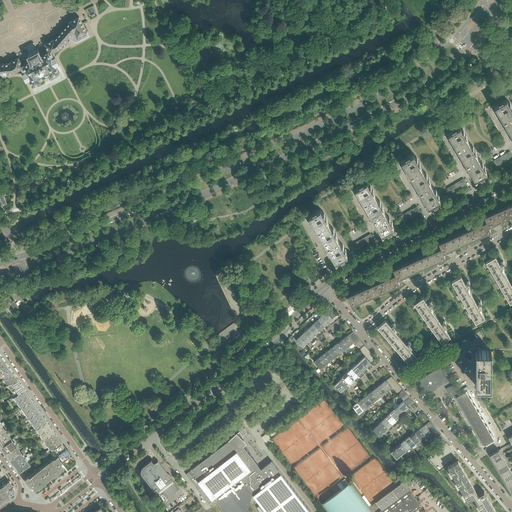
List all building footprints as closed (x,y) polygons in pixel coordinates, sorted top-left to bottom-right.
[(60,72),(57,66),(60,64),(56,55),(55,55),(54,52),(60,49),(64,43),(66,45),(70,40),(69,39),(70,37),(71,40),(75,41),(79,39),(79,40),(89,35),(79,16),(78,17),(71,20),(69,21),(70,22),(55,39),(54,38),(53,39),(46,43),(44,43),(48,51),(42,54),(39,49),(27,56),(29,61),(23,64),(19,57),(18,57),(10,61),(9,62),(0,63),(0,73),(1,73),(1,75),(8,74),(7,73),(15,72),(21,69),(23,72),(22,73),(27,81),(30,80),(33,86),(42,81),(40,78),(41,78),(49,74),(49,73),(51,77),(60,72)] [(500,123),(511,116),(511,108),(506,99),(503,101),(502,99),(498,102),(499,103),(491,108),(500,123)] [(509,138),(511,135),(511,116),(500,123),(509,138)] [(454,151),(469,142),(460,126),(457,128),(456,127),(452,129),(453,131),(445,135),(454,151)] [(478,157),(473,150),(469,142),(454,151),(463,166),(478,157)] [(422,169),(417,161),(413,154),(410,156),(409,154),(405,157),(406,158),(398,163),(407,178),(422,169)] [(487,172),(483,166),(478,157),(463,166),(471,181),(475,179),(475,180),(477,179),(477,178),(480,176),(481,178),(485,175),(484,174),(487,172)] [(431,185),(427,177),(422,169),(407,178),(416,194),(431,185)] [(376,197),(371,189),(367,181),(364,183),(363,182),(359,184),(360,186),(352,190),(361,206),(376,197)] [(440,200),(436,193),(431,185),(416,194),(425,208),(428,206),(429,207),(430,206),(433,204),(434,205),(438,203),(437,201),(440,200)] [(385,212),(380,204),(376,197),(361,206),(370,221),(385,212)] [(511,214),(511,204),(501,209),(505,218),(511,214)] [(330,225),(325,217),(320,209),(317,211),(316,209),(312,212),(313,213),(305,218),(315,234),(330,225)] [(505,218),(501,209),(485,217),(487,222),(488,226),(505,218)] [(394,227),(390,221),(385,212),(370,221),(378,236),(382,234),(382,235),(384,234),(384,233),(387,231),(388,233),(392,230),(391,229),(394,227)] [(490,231),(489,228),(488,226),(487,222),(470,229),(474,238),(490,231)] [(339,240),(334,233),(330,225),(315,234),(324,249),(339,240)] [(474,238),(470,229),(456,235),(460,244),(474,238)] [(460,244),(456,235),(439,243),(441,248),(443,252),(460,244)] [(347,255),(344,249),(339,240),(324,249),(332,263),(335,261),(336,262),(338,261),(337,261),(340,259),(341,260),(345,258),(344,257),(347,255)] [(444,254),(443,252),(441,248),(424,256),(428,264),(445,257),(444,254)] [(414,271),(428,264),(424,256),(410,262),(414,271)] [(499,263),(498,260),(495,256),(486,262),(494,275),(503,270),(502,269),(504,267),(502,264),(504,263),(503,261),(499,263)] [(414,271),(410,262),(393,269),(396,274),(395,274),(397,278),(414,271)] [(511,284),(505,273),(503,270),(494,275),(502,289),(511,284)] [(398,281),(397,278),(395,274),(379,282),(383,291),(399,283),(398,281)] [(465,283),(463,280),(461,276),(452,281),(459,294),(460,296),(469,290),(468,288),(470,287),(468,284),(470,282),(469,281),(465,283)] [(368,297),(383,291),(379,282),(364,288),(368,297)] [(511,282),(511,284),(502,289),(510,303),(511,301),(511,282)] [(368,297),(364,288),(348,296),(352,304),(368,297)] [(477,303),(471,293),(469,290),(460,296),(467,309),(477,303)] [(427,304),(426,301),(423,297),(414,303),(424,317),(432,311),(431,309),(433,308),(430,304),(432,303),(431,301),(427,304)] [(15,309),(19,307),(14,300),(10,302),(15,309)] [(480,309),(482,308),(480,304),(482,303),(481,301),(477,303),(467,309),(476,323),(485,317),(480,309)] [(337,313),(334,309),(331,307),(327,311),(326,310),(325,310),(332,317),(337,313)] [(332,317),(325,310),(326,312),(322,315),(321,314),(328,322),(329,322),(328,322),(332,318),(333,318),(332,317)] [(441,323),(434,313),(432,311),(424,317),(432,329),(441,323)] [(328,322),(321,314),(321,315),(322,316),(318,319),(317,318),(324,326),(328,322)] [(324,326),(317,318),(312,323),(319,330),(319,331),(320,330),(324,326)] [(394,326),(396,324),(394,323),(391,326),(386,320),(378,327),(380,329),(381,330),(382,330),(384,332),(383,333),(388,339),(389,338),(396,332),(395,331),(397,329),(394,326)] [(445,328),(446,327),(444,323),(446,322),(445,320),(441,323),(432,329),(442,342),(450,336),(445,328)] [(319,330),(312,323),(313,324),(309,327),(308,326),(308,327),(315,334),(316,334),(315,334),(319,330)] [(315,334),(308,327),(303,331),(311,339),(311,338),(315,334),(315,335),(315,334)] [(311,339),(303,331),(304,332),(301,336),(300,334),(299,335),(306,343),(307,342),(310,339),(311,339)] [(406,344),(401,338),(396,332),(389,338),(391,341),(390,341),(396,348),(397,347),(399,350),(406,344)] [(306,343),(299,335),(300,336),(296,340),(301,346),(302,347),(302,346),(306,343)] [(353,342),(352,340),(350,338),(348,335),(347,335),(343,339),(343,338),(343,339),(348,346),(349,346),(353,343),(353,344),(354,343),(353,342)] [(348,346),(343,339),(342,339),(343,339),(338,342),(343,350),(344,349),(348,346),(349,348),(350,347),(349,346),(348,346)] [(417,356),(410,348),(412,347),(409,344),(411,342),(410,341),(406,344),(399,350),(398,351),(404,357),(404,356),(407,359),(406,359),(409,363),(417,356)] [(343,350),(338,342),(338,343),(336,344),(334,346),(333,346),(339,353),(343,350),(344,351),(345,351),(344,349),(343,350)] [(339,353),(333,346),(329,350),(328,350),(334,357),(338,354),(339,355),(340,354),(339,353)] [(334,357),(328,350),(327,351),(324,353),(329,361),(330,360),(334,357),(335,359),(335,358),(334,357)] [(491,386),(491,362),(491,350),(476,350),(476,362),(475,362),(475,368),(476,368),(476,386),(491,386)] [(329,361),(324,353),(323,354),(324,354),(319,357),(325,365),(325,364),(329,361),(330,363),(331,362),(330,360),(329,361)] [(369,360),(367,358),(365,356),(364,355),(363,356),(364,357),(361,360),(360,360),(367,367),(367,366),(371,363),(371,362),(369,360)] [(325,365),(319,357),(319,358),(317,359),(316,360),(315,360),(314,361),(314,362),(314,361),(320,368),(324,365),(325,366),(326,365),(325,364),(325,365)] [(367,367),(360,360),(361,360),(360,359),(359,359),(359,360),(360,361),(356,364),(362,371),(363,371),(362,371),(365,368),(366,367),(367,367)] [(6,370),(9,368),(8,368),(7,366),(8,365),(6,363),(5,363),(2,364),(3,365),(1,367),(0,366),(0,374),(4,371),(5,372),(6,370)] [(362,371),(356,364),(355,363),(354,364),(356,365),(352,369),(358,375),(362,371)] [(443,365),(435,370),(441,379),(445,377),(448,381),(451,379),(443,365)] [(10,375),(12,373),(11,372),(11,371),(11,370),(10,368),(9,368),(6,370),(5,372),(4,371),(0,374),(3,380),(7,377),(8,377),(10,376),(10,375)] [(358,375),(352,369),(347,373),(354,379),(358,375)] [(427,393),(448,381),(445,377),(441,379),(435,370),(419,379),(422,387),(427,393)] [(13,380),(16,379),(16,378),(15,378),(14,377),(15,377),(15,375),(14,374),(12,373),(10,375),(10,376),(8,377),(7,377),(3,380),(7,385),(11,382),(12,382),(14,381),(13,380)] [(354,379),(347,373),(343,376),(343,377),(349,383),(350,383),(349,383),(353,379),(354,379)] [(349,383),(343,377),(343,376),(342,375),(341,376),(342,377),(339,380),(339,381),(345,387),(345,388),(345,387),(349,383),(349,384),(349,383)] [(17,386),(20,384),(20,383),(19,384),(18,382),(19,382),(19,381),(18,379),(16,379),(13,380),(14,381),(12,382),(11,382),(7,385),(11,390),(15,387),(16,388),(17,386)] [(345,387),(339,381),(339,380),(338,379),(337,380),(338,381),(334,385),(340,391),(339,391),(340,392),(341,391),(345,387)] [(392,387),(390,385),(388,383),(387,381),(387,380),(386,380),(381,384),(381,383),(387,391),(387,390),(391,387),(392,389),(393,388),(392,387)] [(387,391),(381,383),(381,384),(377,387),(376,387),(382,395),(382,394),(386,391),(387,392),(388,392),(387,390),(387,391)] [(460,392),(455,383),(446,389),(451,397),(460,392)] [(21,391),(24,389),(23,389),(22,388),(22,387),(23,386),(21,384),(20,384),(17,386),(16,388),(15,387),(11,390),(14,395),(19,392),(19,393),(21,392),(21,391)] [(382,395),(376,387),(376,388),(372,391),(377,398),(378,398),(382,395),(383,396),(383,395),(382,394),(382,395)] [(29,398),(30,398),(27,394),(26,395),(25,393),(27,392),(25,389),(24,389),(21,391),(21,392),(19,393),(19,392),(14,395),(13,397),(20,407),(30,400),(29,398)] [(377,398),(372,391),(371,391),(372,391),(367,395),(367,394),(367,395),(373,402),(377,399),(378,400),(379,399),(378,398),(377,398)] [(482,419),(480,415),(481,415),(479,411),(478,412),(476,409),(477,408),(475,404),(474,405),(472,402),(473,401),(471,397),(470,398),(468,395),(469,394),(467,391),(456,397),(472,424),(484,445),(487,443),(488,445),(494,441),(492,436),(493,435),(491,432),(490,433),(488,429),(489,429),(487,425),(486,426),(484,422),(485,422),(483,418),(482,419)] [(374,404),(373,402),(367,395),(363,398),(362,398),(369,408),(374,404)] [(369,408),(362,398),(362,399),(358,402),(357,402),(363,409),(364,412),(369,408)] [(37,409),(35,405),(34,405),(33,404),(34,403),(32,400),(31,400),(31,399),(30,400),(20,407),(27,418),(38,411),(37,409)] [(446,408),(441,400),(436,403),(440,411),(446,408)] [(407,405),(405,403),(403,401),(399,404),(399,405),(405,412),(405,411),(409,408),(410,407),(409,407),(409,406),(408,407),(407,405)] [(353,405),(352,406),(353,406),(358,413),(361,417),(365,412),(365,411),(364,412),(363,409),(357,402),(356,403),(353,406),(353,405)] [(405,412),(399,405),(399,404),(398,403),(397,404),(398,405),(395,409),(394,409),(401,416),(401,415),(405,412)] [(401,416),(394,409),(395,409),(394,408),(393,408),(394,409),(390,413),(397,420),(397,419),(400,416),(401,416)] [(45,419),(42,415),(41,416),(40,414),(42,413),(40,411),(39,410),(38,410),(38,411),(27,418),(35,428),(45,421),(44,420),(45,419)] [(397,420),(390,413),(389,412),(390,414),(386,417),(392,424),(396,420),(397,420)] [(392,424),(386,417),(385,416),(384,417),(385,418),(382,421),(381,421),(388,428),(392,424)] [(388,428),(381,421),(382,421),(381,420),(380,421),(381,422),(377,425),(377,426),(383,432),(384,432),(383,432),(387,428),(388,428)] [(52,430),(50,426),(49,427),(48,425),(49,424),(47,421),(46,421),(45,421),(35,428),(42,439),(53,432),(52,430)] [(433,425),(431,423),(430,421),(425,425),(428,429),(433,425)] [(383,432),(377,426),(377,425),(376,424),(375,425),(376,426),(372,430),(378,436),(379,437),(379,436),(383,432),(383,433),(383,432)] [(430,432),(428,429),(425,425),(424,424),(424,425),(420,428),(425,436),(426,435),(429,433),(430,434),(431,433),(430,432),(430,431),(430,432)] [(12,438),(9,434),(7,432),(3,426),(0,427),(0,445),(0,446),(1,446),(12,438)] [(425,436),(420,428),(419,428),(419,429),(415,432),(420,439),(425,436),(426,438),(427,437),(426,435),(425,436)] [(60,440),(57,437),(56,437),(55,436),(57,435),(55,432),(54,432),(53,431),(53,432),(42,439),(44,441),(48,448),(49,447),(51,449),(53,447),(60,442),(59,441),(60,440)] [(410,435),(410,436),(416,443),(417,445),(422,442),(420,439),(415,432),(415,433),(413,434),(411,436),(410,435)] [(310,511),(311,511),(272,461),(264,466),(261,469),(251,455),(243,446),(245,444),(240,438),(241,437),(241,436),(241,435),(240,434),(239,434),(238,435),(237,433),(190,470),(186,474),(190,479),(198,490),(205,499),(209,504),(214,501),(212,498),(215,496),(216,497),(217,499),(218,502),(219,504),(221,506),(223,508),(225,510),(227,511),(242,511),(244,511),(246,509),(247,507),(249,505),(250,502),(251,500),(251,497),(252,495),(252,494),(253,494),(266,511),(310,511)] [(267,433),(262,437),(268,445),(273,441),(267,433)] [(408,437),(406,439),(411,447),(412,448),(413,448),(414,448),(417,446),(416,445),(415,443),(416,443),(410,436),(408,437)] [(21,451),(16,445),(12,438),(1,446),(1,447),(2,448),(3,448),(5,452),(8,456),(8,457),(9,458),(10,458),(21,451)] [(411,447),(406,439),(405,439),(405,440),(401,443),(400,443),(406,450),(411,447)] [(57,453),(65,447),(64,446),(61,442),(60,442),(53,447),(51,449),(55,454),(57,453)] [(406,450),(400,443),(396,446),(401,454),(406,450)] [(401,454),(396,446),(395,447),(394,448),(392,450),(392,449),(390,450),(391,451),(397,458),(401,454)] [(71,455),(67,449),(66,449),(65,447),(57,453),(58,455),(56,456),(61,462),(67,457),(69,458),(70,457),(71,455)] [(501,448),(490,455),(493,459),(503,453),(501,448)] [(29,463),(25,457),(21,451),(10,458),(10,459),(11,461),(12,461),(17,468),(17,469),(18,472),(21,470),(29,463)] [(503,453),(493,459),(495,464),(506,457),(503,453)] [(64,466),(61,462),(56,456),(54,458),(53,458),(48,462),(56,473),(60,471),(59,469),(64,466)] [(506,457),(495,464),(498,468),(509,462),(507,458),(506,457)] [(180,489),(161,464),(158,460),(157,460),(158,461),(153,464),(153,463),(152,463),(151,463),(150,461),(144,466),(142,467),(142,469),(141,470),(141,472),(141,473),(142,475),(154,490),(155,489),(156,490),(155,491),(163,502),(180,489)] [(56,473),(48,462),(44,464),(35,472),(33,473),(41,485),(45,482),(44,481),(52,475),(53,476),(56,473)] [(455,462),(444,469),(466,503),(472,499),(480,511),(495,511),(483,492),(477,496),(455,462)] [(509,462),(498,468),(500,473),(509,467),(509,468),(511,466),(509,462)] [(509,467),(500,473),(503,477),(511,472),(509,468),(509,467)] [(41,485),(33,473),(27,478),(27,477),(26,477),(23,472),(21,470),(18,472),(24,479),(32,490),(37,486),(38,487),(41,485)] [(511,472),(503,477),(505,481),(511,477),(511,471),(511,472)] [(410,511),(411,511),(412,511),(414,511),(415,511),(421,506),(403,481),(397,486),(372,505),(364,495),(362,497),(350,481),(349,482),(349,483),(345,478),(337,484),(341,489),(323,503),(323,502),(321,504),(325,507),(327,511),(410,511)] [(13,491),(14,488),(9,480),(1,486),(0,486),(0,496),(2,499),(13,491)]
